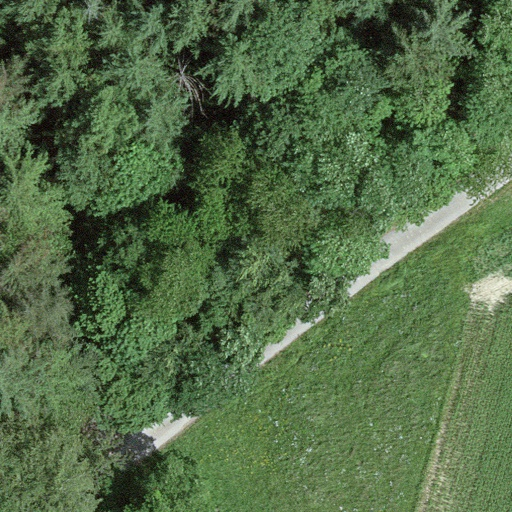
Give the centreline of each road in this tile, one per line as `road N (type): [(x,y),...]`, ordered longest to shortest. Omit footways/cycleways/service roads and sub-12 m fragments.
road 1 (track): [(33,511),(78,458),(511,163)]
road 2 (track): [(0,35),(78,458)]
